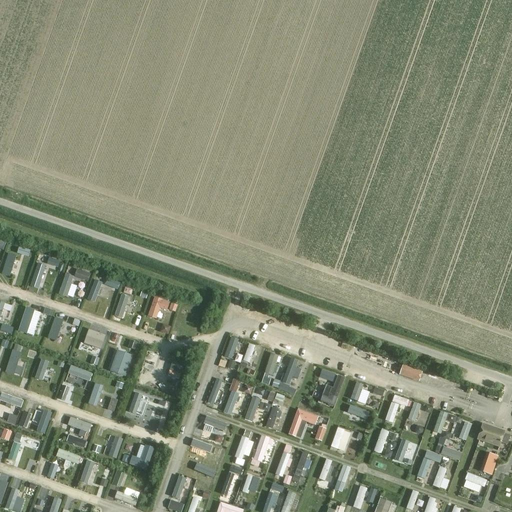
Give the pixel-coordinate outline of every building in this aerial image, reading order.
[(90,293),(98,296),(105,278),(98,275),(90,293)] [(127,313),(132,292),(122,289),(117,311),(127,313)] [(154,298),(148,315),(156,318),(159,308),(167,311),(169,303),(154,298)] [(86,326),(82,345),(91,347),(96,328),(86,326)] [(224,350),(235,353),(239,336),(228,334),(224,350)] [(251,339),(245,357),(254,359),(260,341),(251,339)] [(295,348),(307,351),(308,345),(297,342),(295,348)] [(279,369),(281,350),(273,349),(271,368),(279,369)] [(131,359),(115,353),(109,369),(125,375),(131,359)] [(296,372),(302,355),(295,353),(289,369),(296,372)] [(70,396),(78,372),(93,377),(96,368),(72,360),(61,393),(70,396)] [(422,372),(403,365),(399,375),(418,382),(422,372)] [(293,384),(295,378),(284,374),(282,380),(293,384)] [(357,375),(351,393),(364,397),(365,393),(370,394),(374,381),(357,375)] [(102,400),(105,380),(96,379),(92,399),(102,400)] [(226,408),(234,411),(242,389),(234,386),(226,408)] [(254,390),(247,412),(256,415),(263,393),(254,390)] [(409,401),(411,394),(396,390),(394,397),(409,401)] [(386,415),(393,418),(401,400),(394,397),(386,415)] [(415,397),(410,414),(418,416),(423,399),(415,397)] [(277,425),(282,404),(274,402),(268,422),(277,425)] [(301,431),(307,415),(306,415),(308,410),(299,406),(291,427),(301,431)] [(435,426),(444,429),(451,409),(441,406),(435,426)] [(308,434),(316,436),(324,415),(317,412),(308,434)] [(466,417),(459,433),(466,436),(473,419),(466,417)] [(72,418),(71,426),(93,429),(94,421),(72,418)] [(332,443),(340,446),(347,427),(339,424),(332,443)] [(389,425),(386,435),(396,438),(399,428),(389,425)] [(483,425),(478,440),(498,447),(500,443),(506,445),(509,436),(503,434),(503,432),(483,425)] [(453,428),(452,435),(458,436),(460,430),(453,428)] [(418,442),(420,436),(414,434),(412,440),(418,442)] [(393,455),(402,458),(409,439),(400,436),(393,455)] [(189,442),(189,460),(197,461),(197,451),(205,452),(205,442),(189,442)] [(461,453),(463,447),(446,442),(444,448),(461,453)] [(62,445),(60,454),(81,461),(84,452),(62,445)] [(420,474),(429,476),(434,456),(442,458),(444,454),(426,449),(420,474)] [(220,471),(227,453),(220,450),(216,462),(215,461),(213,468),(220,471)] [(487,454),(482,472),(491,476),(497,457),(487,454)] [(53,460),(49,472),(56,474),(60,462),(53,460)] [(442,461),(435,481),(443,484),(449,464),(442,461)] [(229,467),(221,488),(229,491),(238,470),(229,467)] [(250,470),(244,487),(251,489),(257,472),(250,470)] [(288,470),(285,478),(291,481),(295,473),(288,470)] [(179,471),(174,494),(182,496),(188,473),(179,471)] [(363,505),(370,484),(362,481),(354,502),(363,505)] [(200,483),(198,493),(194,492),(191,510),(198,511),(203,483),(200,483)] [(132,499),(134,490),(118,486),(115,494),(132,499)] [(272,510),(279,490),(271,487),(265,508),(272,510)] [(305,511),(306,511),(313,511),(321,494),(313,491),(305,511)] [(56,492),(50,511),(60,511),(65,495),(56,492)] [(379,501),(377,501),(374,511),(389,511),(393,497),(381,494),(379,501)] [(346,509),(348,498),(343,497),(342,501),(336,500),(335,504),(329,503),(327,511),(336,511),(337,507),(346,509)] [(218,509),(230,511),(244,511),(247,504),(221,498),(218,509)]
